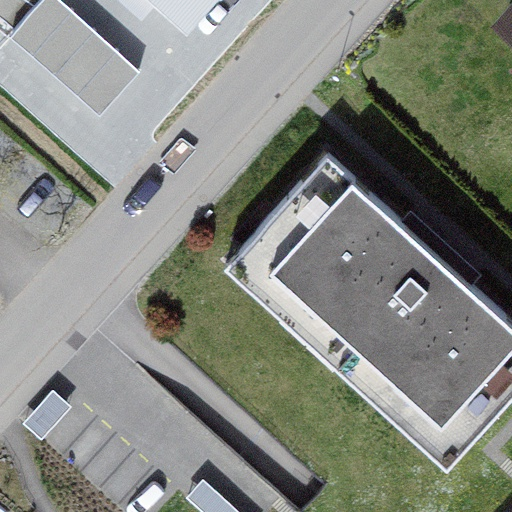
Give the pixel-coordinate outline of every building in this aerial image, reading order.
[(8,32),(101,115),(143,69),(127,55),(105,35),(82,15),(65,0),(0,0),(0,13),(14,26),(8,32)] [(154,0),(187,30),(213,0),(154,0)] [(511,0),(510,0),(493,19),(511,36),(511,0)] [(511,390),(511,314),(327,147),(225,259),(447,461),(511,390)] [(72,404),(52,387),(23,420),(42,437),(72,404)] [(243,511),(202,476),(186,495),(205,511),(243,511)]
